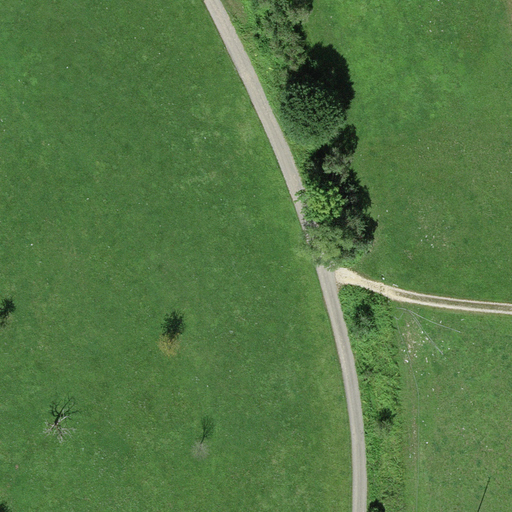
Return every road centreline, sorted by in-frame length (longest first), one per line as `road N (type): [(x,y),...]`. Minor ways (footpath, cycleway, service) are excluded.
road 1 (unclassified): [(355,511),(350,383),(321,275),(294,189),(210,0)]
road 2 (track): [(511,312),(321,275)]
